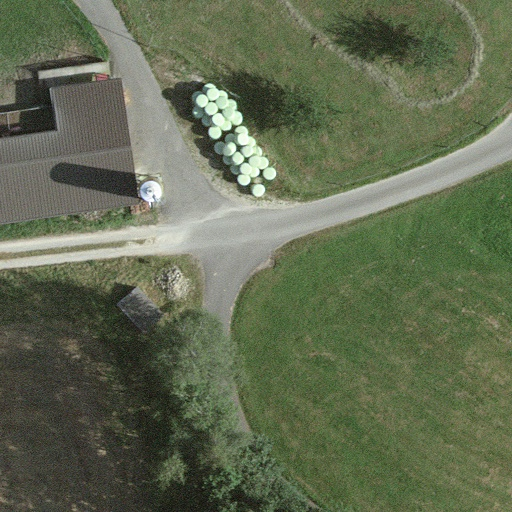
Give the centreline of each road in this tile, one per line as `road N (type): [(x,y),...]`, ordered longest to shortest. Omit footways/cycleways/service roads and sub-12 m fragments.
road 1 (track): [(81,0),(107,29),(200,215),(236,241),(219,320),(223,394),(246,464),(284,511)]
road 2 (unclassified): [(0,270),(286,241),(511,160)]
